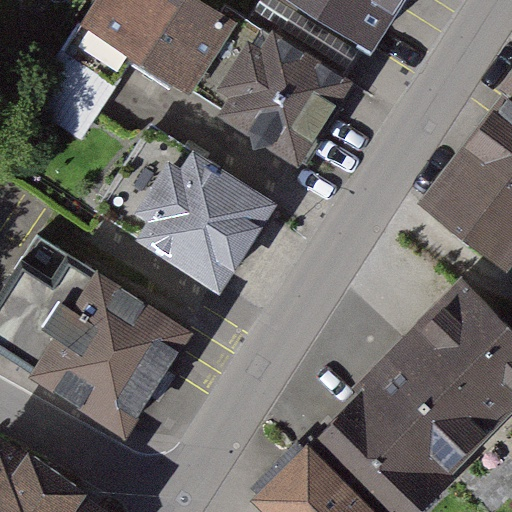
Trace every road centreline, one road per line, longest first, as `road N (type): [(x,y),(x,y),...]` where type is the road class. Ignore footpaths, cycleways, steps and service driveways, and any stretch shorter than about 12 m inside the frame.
road 1 (residential): [(502,0),(179,505)]
road 2 (residential): [(0,406),(179,505)]
